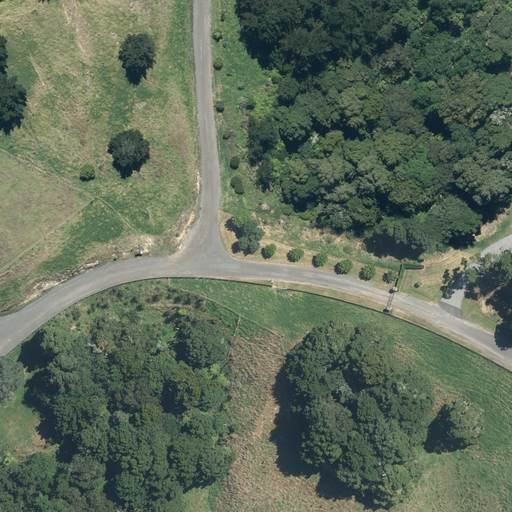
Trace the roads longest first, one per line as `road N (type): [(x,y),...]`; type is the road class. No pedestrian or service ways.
road 1 (track): [(369,293),(244,273),(219,257),(207,214),(202,0)]
road 2 (track): [(244,273),(133,278),(43,300),(0,340)]
road 3 (residential): [(511,355),(369,293)]
